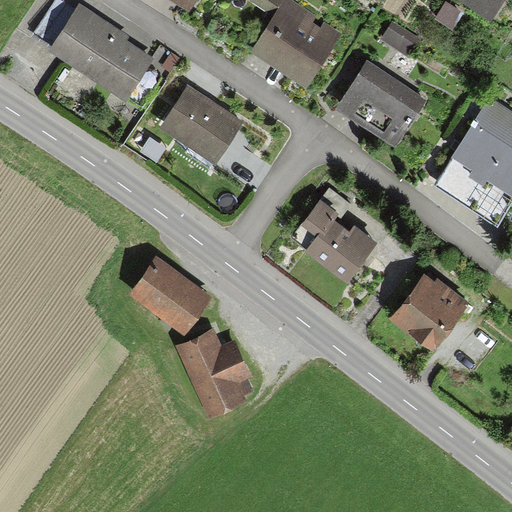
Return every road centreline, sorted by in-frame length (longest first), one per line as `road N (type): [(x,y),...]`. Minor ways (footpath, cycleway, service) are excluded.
road 1 (tertiary): [(228,263),(511,483)]
road 2 (tertiary): [(0,103),(228,263)]
road 3 (residential): [(118,0),(317,132)]
road 4 (residential): [(317,132),(511,268)]
road 5 (unknown): [(511,277),(406,401)]
road 6 (residential): [(228,263),(317,132)]
